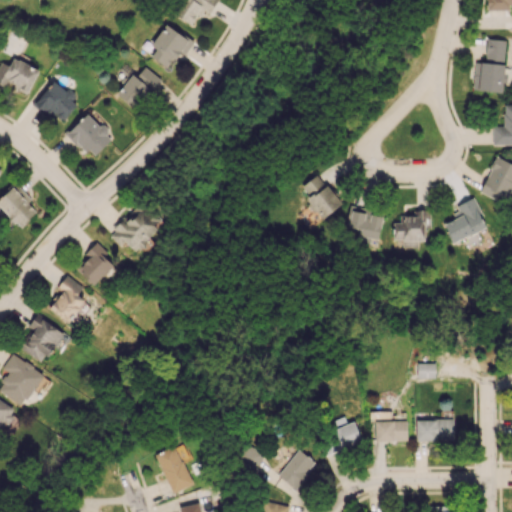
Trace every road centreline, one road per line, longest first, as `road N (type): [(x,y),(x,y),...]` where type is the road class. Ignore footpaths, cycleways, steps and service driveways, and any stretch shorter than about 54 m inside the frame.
road 1 (residential): [(257,0),(229,56),(171,131),(83,218)]
road 2 (residential): [(448,119),(431,89),(381,133),(371,167),(392,177),(444,174),(457,141),(448,119)]
road 3 (residential): [(487,480),(368,482),(329,511)]
road 4 (residential): [(487,376),(487,511)]
road 5 (residential): [(0,316),(83,218)]
road 6 (residential): [(83,218),(25,144),(0,127)]
